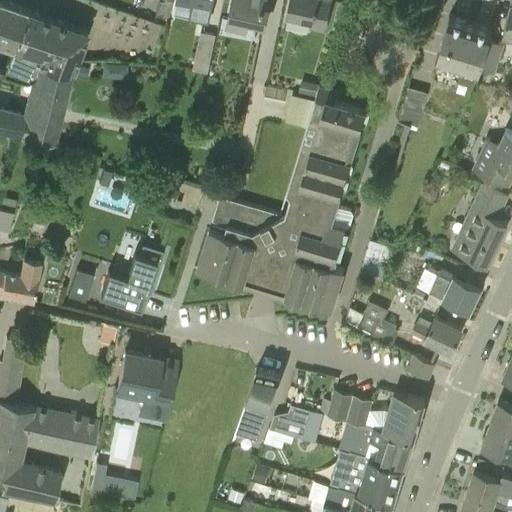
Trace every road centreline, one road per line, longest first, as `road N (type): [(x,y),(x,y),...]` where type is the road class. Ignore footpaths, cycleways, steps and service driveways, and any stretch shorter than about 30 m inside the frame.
road 1 (residential): [(323,358),(389,94)]
road 2 (residential): [(158,329),(323,358)]
road 3 (residential): [(323,358),(458,402)]
road 4 (residential): [(458,402),(511,284)]
